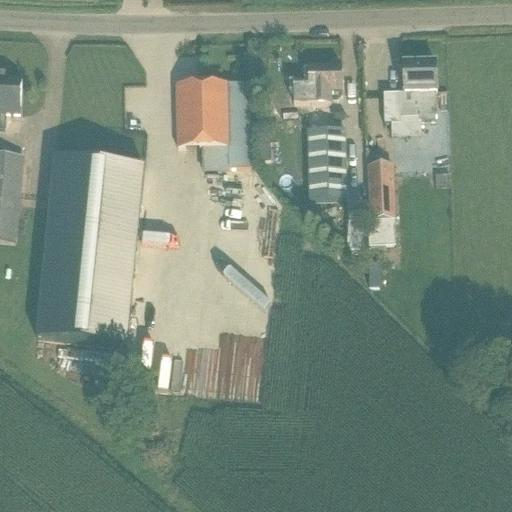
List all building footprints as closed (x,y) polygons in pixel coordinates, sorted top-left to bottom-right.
[(404,96),(400,96),(400,121),(419,121),(419,125),(434,125),(434,120),(437,120),(437,108),(436,87),(435,67),(404,68),(404,88),(404,96)] [(341,93),(341,70),(309,71),(309,82),(293,83),(294,108),(331,107),(331,94),(341,93)] [(0,116),(4,117),(19,117),(21,81),(5,80),(4,86),(0,85),(0,116)] [(249,86),(176,88),(179,151),(203,150),(204,173),(253,171),(249,86)] [(383,96),(384,127),(400,126),(400,121),(400,96),(383,96)] [(343,133),(305,133),(307,203),(315,203),(342,202),(345,203),(343,133)] [(259,155),(260,164),(270,164),(270,154),(259,155)] [(0,156),(0,243),(14,245),(23,159),(0,156)] [(127,352),(145,171),(54,162),(36,343),(127,352)] [(450,162),(438,162),(438,175),(450,175),(450,162)] [(393,168),(367,169),(369,224),(367,224),(368,250),(395,249),(394,223),(395,223),(393,168)] [(172,350),(173,397),(233,395),(232,348),(172,350)]
